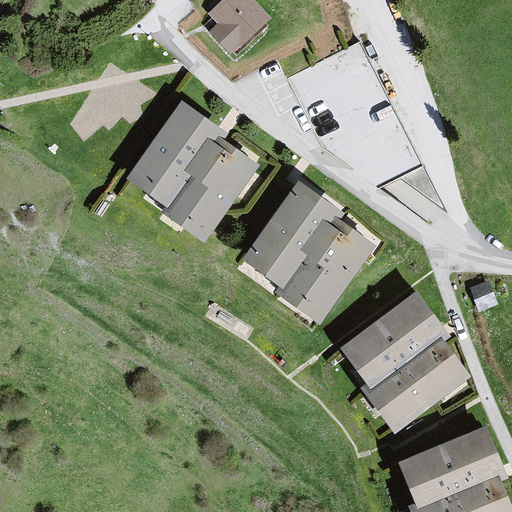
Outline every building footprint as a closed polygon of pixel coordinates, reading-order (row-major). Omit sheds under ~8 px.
[(209,31),(233,56),(273,19),(255,0),(222,0),(208,13),(217,23),(209,31)] [(164,215),(204,244),(260,166),(220,137),(224,130),(183,101),(125,181),(166,210),(164,215)] [(277,294),(320,325),(377,246),(340,219),(344,214),(298,181),(243,258),(282,286),(277,294)] [(471,288),(479,310),(496,303),(489,282),(471,288)] [(394,433),(471,377),(444,340),(449,336),(417,293),(341,348),(366,383),(360,387),(394,433)] [(409,506),(411,511),(511,511),(511,506),(501,481),(509,478),(487,426),(401,461),(418,502),(409,506)]
